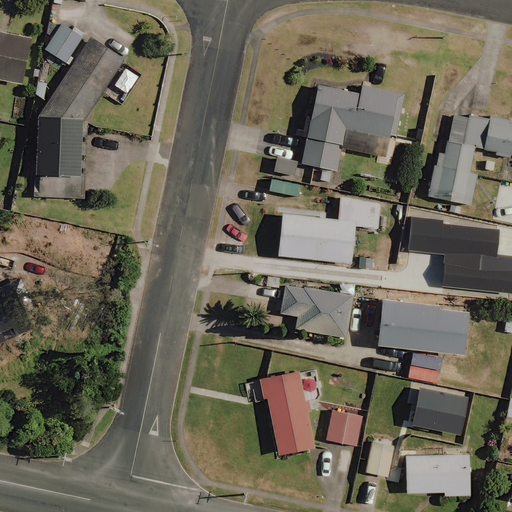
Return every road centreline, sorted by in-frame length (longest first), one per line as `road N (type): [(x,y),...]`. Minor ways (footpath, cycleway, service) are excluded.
road 1 (residential): [(125,507),(227,0)]
road 2 (residential): [(125,507),(0,481)]
